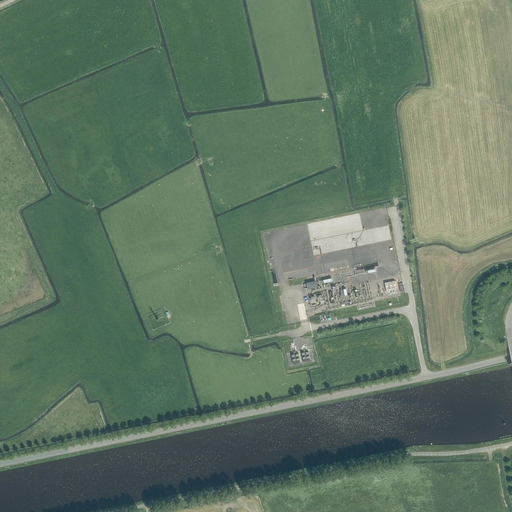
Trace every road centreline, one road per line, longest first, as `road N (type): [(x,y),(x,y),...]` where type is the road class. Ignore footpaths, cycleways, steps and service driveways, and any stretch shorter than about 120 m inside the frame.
road 1 (tertiary): [(0,462),(511,357)]
road 2 (unclassified): [(114,511),(387,456),(511,443)]
